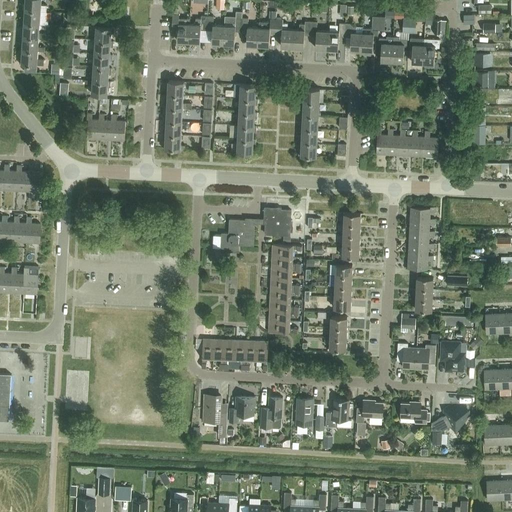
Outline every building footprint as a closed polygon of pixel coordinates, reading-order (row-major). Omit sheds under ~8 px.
[(42,4),(41,0),(25,0),(26,3),(23,3),(23,9),(25,9),(41,10),(46,11),(46,4),(42,4)] [(225,0),(216,0),(216,8),(225,9),(225,0)] [(41,10),(25,9),(25,16),(23,16),(22,22),(24,23),(24,22),(40,24),(49,24),(49,20),(46,19),(47,11),(46,11),(41,10)] [(68,20),(76,21),(77,9),(68,9),(68,20)] [(189,41),(190,23),(190,18),(179,17),(179,14),(173,14),(172,28),(178,28),(177,40),(189,41)] [(474,15),(464,15),(464,23),(474,23),(474,15)] [(190,23),(189,41),(200,42),(201,29),(201,18),(196,17),(195,23),(190,23)] [(447,20),(441,19),(435,19),(434,33),(446,33),(447,20)] [(270,22),(260,21),(259,26),(258,45),(269,45),(270,33),(271,22),(270,22)] [(40,33),(40,24),(24,22),(24,23),(24,30),(22,30),(21,36),(23,36),(39,37),(46,37),(46,33),(40,33)] [(283,22),(282,33),(281,46),(292,46),(293,28),(288,28),(289,22),(283,22)] [(495,31),(495,22),(484,22),(484,31),(495,31)] [(305,23),(300,23),(300,29),(293,28),(292,46),(304,47),(305,35),(305,23)] [(67,24),(67,32),(66,37),(79,38),(80,25),(67,24)] [(225,25),(213,24),(213,30),(212,42),(224,43),(225,25)] [(225,25),(224,43),(235,43),(235,31),(236,25),(225,25)] [(111,40),(112,33),(114,33),(115,27),(96,26),(96,39),(111,40)] [(247,26),(247,31),(247,44),(258,45),(259,26),(248,26),(247,26)] [(352,26),(351,37),(350,49),(361,50),(362,32),(356,32),(356,26),(352,26)] [(362,32),(361,50),(364,50),(363,54),(371,54),(371,50),(373,50),(374,34),(378,35),(378,30),(372,29),(372,28),(368,28),(363,27),(363,32),(362,32)] [(316,35),(316,47),(327,48),(328,30),(317,29),(316,29),(316,35)] [(328,30),(327,48),(338,49),(339,36),(339,31),(328,30)] [(39,46),(39,37),(23,36),(23,43),(21,43),(20,49),(23,50),(23,49),(38,50),(45,51),(45,46),(39,46)] [(379,37),(379,44),(381,44),(381,60),(392,60),(393,42),(393,36),(387,36),(387,38),(379,37)] [(423,62),(424,44),(417,44),(417,38),(413,37),(411,61),(423,62)] [(393,42),(392,60),(403,61),(404,43),(406,43),(407,38),(399,38),(399,43),(393,42)] [(424,38),(424,44),(423,62),(425,62),(425,66),(433,67),(433,62),(434,62),(435,47),(439,47),(440,38),(424,38)] [(114,40),(111,40),(96,39),(95,53),(110,54),(110,53),(111,46),(113,47),(114,40)] [(66,51),(74,51),(74,40),(66,40),(66,51)] [(38,59),(38,50),(23,49),(23,50),(22,57),(20,57),(19,63),(44,65),(44,59),(38,59)] [(475,57),(475,64),(487,64),(487,51),(475,51),(475,57)] [(65,53),(65,64),(73,65),(73,54),(65,53)] [(95,53),(94,66),(109,67),(110,60),(112,60),(113,54),(110,53),(110,54),(95,53)] [(60,74),(60,68),(60,64),(52,63),(51,73),(60,74)] [(64,77),(72,78),(73,67),(65,66),(64,77)] [(112,67),(109,67),(94,66),(93,79),(109,81),(109,80),(109,73),(111,73),(112,67)] [(477,84),(477,85),(488,85),(488,88),(495,88),(495,76),(488,76),(488,71),(477,71),(477,84)] [(111,80),(109,80),(109,81),(93,79),(92,93),(108,94),(108,86),(111,87),(111,80)] [(166,87),(165,94),(168,94),(183,95),(184,81),(169,80),(168,88),(166,87)] [(68,94),(69,82),(61,82),(60,93),(68,94)] [(213,94),(214,83),(205,82),(205,93),(213,94)] [(234,84),(234,96),(240,96),(240,98),(256,98),(256,91),(258,91),(258,90),(259,88),(259,85),(255,85),(234,84)] [(302,94),(301,101),(304,101),(319,102),(320,88),(304,87),(304,95),(302,94)] [(183,102),(183,95),(168,94),(167,101),(165,101),(164,107),(167,107),(183,108),(183,107),(191,108),(192,102),(183,102)] [(213,96),(205,96),(204,107),(212,107),(213,96)] [(240,98),(239,111),(255,112),(255,111),(255,109),(255,104),(258,104),(258,98),(256,98),(240,98)] [(301,108),(301,114),(303,114),(319,115),(319,102),(304,101),(303,108),(301,108)] [(164,120),(166,121),(182,122),(183,108),(167,107),(167,115),(164,114),(164,120)] [(203,120),(211,120),(212,109),(204,109),(203,120)] [(239,111),(239,125),(254,125),(254,121),(255,118),(257,118),(257,112),(255,111),(255,112),(239,111)] [(87,112),(87,118),(89,118),(88,138),(100,138),(101,118),(99,118),(92,118),(93,113),(87,112)] [(100,113),(99,118),(101,118),(100,138),(112,139),(113,119),(112,119),(105,119),(105,113),(100,113)] [(112,114),(112,119),(113,119),(112,139),(125,140),(126,120),(117,119),(117,114),(112,114)] [(300,121),(300,127),(302,128),(318,129),(319,115),(303,114),(303,121),(300,121)] [(347,128),(348,117),(340,116),(339,127),(347,128)] [(163,128),(163,134),(166,134),(181,135),(182,122),(166,121),(166,128),(163,128)] [(202,134),(210,134),(211,123),(203,123),(202,134)] [(239,125),(238,138),(254,139),(254,138),(254,135),(254,131),(256,131),(257,125),(254,125),(239,125)] [(475,125),(475,134),(486,134),(486,125),(475,125)] [(300,135),(299,141),(302,141),(317,142),(318,129),(302,128),(302,135),(300,135)] [(390,134),(388,134),(381,134),(381,128),(376,128),(376,133),(377,134),(376,153),(389,153),(390,134)] [(402,135),(400,135),(393,134),(393,129),(388,128),(388,134),(390,134),(389,153),(401,154),(402,135)] [(414,135),(412,135),(405,135),(406,129),(400,129),(400,135),(402,135),(401,154),(413,155),(414,135)] [(426,136),(424,136),(417,136),(418,130),(412,130),(412,135),(414,135),(413,155),(426,155),(426,136)] [(425,130),(424,136),(426,136),(426,155),(438,156),(439,137),(430,136),(430,130),(425,130)] [(163,142),(162,148),(181,148),(181,135),(166,134),(165,142),(163,142)] [(210,136),(202,136),(201,147),(210,147),(210,136)] [(238,138),(237,151),(253,152),(253,144),(256,145),(256,138),(254,138),(254,139),(238,138)] [(299,148),(299,155),(316,156),(317,142),(302,141),(301,148),(299,148)] [(346,155),(347,143),(338,143),(338,154),(346,155)] [(5,164),(5,170),(6,170),(5,189),(17,190),(18,171),(17,171),(10,170),(10,164),(5,164)] [(17,165),(17,171),(18,171),(17,190),(29,190),(31,171),(29,171),(22,171),(22,165),(17,165)] [(30,165),(29,171),(31,171),(29,190),(42,191),(42,185),(43,172),(34,171),(34,166),(30,165)] [(411,206),(410,218),(430,219),(430,218),(430,210),(436,210),(436,205),(430,205),(430,207),(411,206)] [(264,220),(264,223),(266,223),(265,233),(275,234),(275,235),(280,235),(280,234),(290,234),(291,224),(292,224),(292,219),(291,219),(291,209),(282,209),(282,207),(278,207),(277,209),(266,208),(266,218),(264,220)] [(344,212),(343,223),(360,224),(360,213),(344,212)] [(1,215),(1,220),(3,220),(2,239),(15,240),(15,221),(13,221),(6,220),(6,215),(1,215)] [(14,215),(13,221),(15,221),(15,240),(27,240),(28,221),(26,221),(18,221),(19,215),(14,215)] [(26,216),(26,221),(28,221),(27,240),(39,241),(40,222),(31,221),(31,216),(26,216)] [(254,244),(255,220),(230,218),(229,233),(225,232),(222,235),(216,235),(214,236),(213,245),(215,247),(221,247),(224,250),(236,251),(239,248),(239,244),(254,244)] [(410,218),(409,230),(429,231),(429,229),(429,222),(435,223),(435,218),(430,218),(430,219),(410,218)] [(343,223),(343,234),(359,235),(360,224),(343,223)] [(409,230),(409,243),(428,244),(428,242),(429,235),(434,235),(435,229),(429,229),(429,231),(409,230)] [(343,234),(342,245),(358,246),(359,235),(343,234)] [(511,236),(497,236),(497,245),(511,245),(511,236)] [(409,243),(408,255),(428,256),(428,254),(428,247),(434,247),(434,242),(428,242),(428,244),(409,243)] [(303,250),(303,245),(273,244),(272,255),(293,255),(293,248),(298,248),(297,249),(303,250)] [(342,245),(342,256),(358,257),(358,246),(342,245)] [(314,246),(313,253),(321,254),(322,246),(314,246)] [(408,255),(408,267),(427,268),(428,259),(433,259),(433,254),(428,254),(428,256),(408,255)] [(297,263),(292,263),(293,255),(272,255),(272,265),(302,267),(303,262),(297,262),(297,263)] [(336,264),(335,275),(351,275),(352,264),(336,264)] [(302,271),(302,267),(272,265),(271,276),(292,277),(292,270),(297,270),(297,271),(302,271)] [(0,266),(0,291),(11,292),(13,273),(11,273),(4,272),(4,266),(0,266)] [(11,267),(11,273),(13,273),(11,292),(24,292),(25,273),(23,273),(15,273),(16,267),(11,267)] [(23,267),(23,273),(25,273),(24,292),(37,293),(38,278),(38,274),(28,273),(28,268),(23,267)] [(335,275),(335,286),(351,286),(351,275),(335,275)] [(467,285),(468,276),(448,275),(447,284),(467,285)] [(296,285),(292,284),(292,277),(271,276),(271,287),(302,288),(302,284),(296,284),(296,285)] [(417,276),(416,287),(433,288),(433,277),(417,276)] [(81,338),(81,351),(93,352),(93,365),(105,366),(104,378),(116,379),(116,391),(129,392),(128,404),(155,406),(155,393),(168,394),(169,367),(171,367),(173,319),(173,318),(171,318),(173,292),(161,292),(161,279),(134,277),(134,290),(121,289),(121,302),(108,301),(107,314),(95,313),(94,326),(82,325),(81,338)] [(335,286),(334,297),(350,297),(351,286),(335,286)] [(301,293),(302,288),(271,287),(271,298),(291,299),(291,291),(296,292),(296,293),(301,293)] [(416,287),(416,298),(432,299),(433,288),(416,287)] [(334,297),(333,308),(349,308),(350,297),(334,297)] [(295,306),(291,306),(291,299),(271,298),(270,309),(301,310),(301,306),(295,305),(295,306)] [(416,298),(415,309),(432,310),(432,299),(416,298)] [(300,315),(301,310),(270,309),(270,320),(290,321),(290,313),(295,313),(295,314),(300,315)] [(511,312),(500,313),(501,332),(511,331),(511,312)] [(500,313),(486,313),(486,332),(501,332),(500,313)] [(471,317),(441,315),(441,325),(471,327),(471,317)] [(330,316),(330,326),(346,327),(346,316),(330,316)] [(416,327),(416,317),(402,317),(402,327),(416,327)] [(294,328),(290,328),(290,321),(270,320),(269,331),(299,332),(300,327),(294,327),(294,328)] [(330,326),(330,337),(346,338),(346,327),(330,326)] [(431,333),(431,342),(439,342),(439,334),(431,333)] [(479,336),(473,341),(478,346),(479,345),(484,341),(480,337),(479,336)] [(330,337),(330,348),(345,348),(346,338),(330,337)] [(213,359),(214,338),(203,338),(202,368),(207,368),(207,363),(206,363),(206,358),(213,359)] [(224,369),(225,339),(214,338),(213,359),(221,359),(221,363),(220,363),(219,369),(224,369)] [(235,360),(236,339),(225,339),(224,369),(229,369),(229,364),(228,364),(228,359),(235,360)] [(246,370),(247,340),(236,339),(235,360),(243,360),(242,364),(241,370),(246,370)] [(257,360),(258,340),(247,340),(246,370),(250,370),(251,365),(249,364),(249,360),(257,360)] [(268,365),(269,340),(258,340),(257,360),(264,361),(264,365),(263,365),(263,370),(267,370),(267,365),(268,365)] [(461,342),(461,341),(441,340),(440,360),(447,360),(447,363),(446,363),(445,370),(453,371),(453,369),(464,370),(464,359),(466,359),(466,342),(461,342)] [(416,367),(417,347),(408,347),(408,342),(398,342),(398,346),(398,353),(404,354),(403,367),(416,367)] [(417,347),(416,367),(429,368),(429,363),(435,363),(436,344),(426,343),(426,348),(417,347)] [(511,368),(499,369),(499,388),(511,387),(511,368)] [(499,369),(484,369),(485,388),(499,388),(499,369)] [(0,420),(8,421),(9,404),(11,373),(0,372),(0,420)] [(220,420),(220,425),(219,435),(225,435),(227,402),(221,402),(221,395),(206,394),(205,420),(220,420)] [(230,407),(230,421),(238,422),(239,414),(254,415),(255,405),(256,405),(256,396),(236,395),(236,407),(230,407)] [(281,426),(283,396),(270,396),(269,407),(262,406),(261,426),(279,427),(281,426)] [(312,424),(313,398),(298,397),(297,424),(299,424),(298,430),(307,431),(308,424),(312,424)] [(349,411),(350,399),(334,398),(334,412),(327,411),(326,425),(337,426),(338,419),(348,419),(349,419),(350,419),(350,411),(349,411)] [(383,417),(384,401),(371,401),(371,399),(364,399),(363,416),(383,417)] [(427,422),(427,409),(421,409),(421,403),(401,402),(401,421),(407,421),(409,419),(409,417),(416,418),(416,422),(427,422)] [(462,427),(469,417),(463,405),(450,404),(443,416),(438,418),(444,429),(449,426),(462,427)] [(365,434),(366,422),(357,421),(357,434),(365,434)] [(511,423),(499,424),(499,444),(511,443),(511,423)] [(499,424),(484,425),(485,444),(499,444),(499,424)] [(206,434),(202,430),(195,435),(199,440),(206,434)] [(442,444),(442,431),(433,431),(433,443),(442,444)] [(398,438),(393,445),(399,449),(404,443),(398,438)] [(284,441),(282,445),(291,447),(290,439),(286,439),(284,441)] [(389,439),(381,440),(383,448),(390,447),(389,439)] [(97,467),(96,476),(100,477),(99,493),(110,493),(111,477),(114,477),(114,468),(97,467)] [(165,471),(159,474),(165,485),(171,481),(165,471)] [(511,478),(501,479),(502,499),(511,498),(511,478)] [(501,479),(487,480),(488,499),(502,499),(501,479)] [(116,486),(115,498),(131,499),(132,487),(116,486)] [(290,511),(304,511),(305,506),(296,505),(297,498),(292,498),(292,492),(285,492),(284,507),(291,508),(290,511)] [(193,506),(194,493),(187,493),(187,497),(172,497),(171,511),(187,511),(188,505),(193,506)] [(305,506),(304,511),(319,511),(319,509),(326,509),(327,494),(320,493),(320,499),(314,499),(314,506),(305,506)] [(338,511),(352,511),(352,508),(344,507),(344,501),(339,500),(339,494),(332,494),(331,510),(338,510),(338,511)] [(218,511),(236,511),(238,497),(230,496),(229,502),(219,502),(218,511)] [(361,508),(352,508),(352,511),(366,511),(367,511),(373,511),(374,496),(367,496),(367,502),(362,501),(361,508)] [(379,496),(379,511),(383,511),(399,511),(399,510),(391,510),(391,503),(386,503),(386,497),(379,496)] [(94,511),(95,498),(79,497),(78,511),(94,511)] [(399,510),(399,511),(420,511),(421,498),(414,498),(414,504),(409,504),(408,510),(399,510)] [(443,511),(438,511),(438,505),(433,505),(433,499),(426,498),(425,511),(443,511)] [(146,511),(147,500),(134,499),(133,511),(146,511)] [(467,511),(468,500),(461,500),(461,506),(456,506),(455,511),(467,511)] [(218,511),(219,502),(208,501),(207,511),(218,511)] [(260,511),(261,504),(250,503),(249,511),(260,511)]
